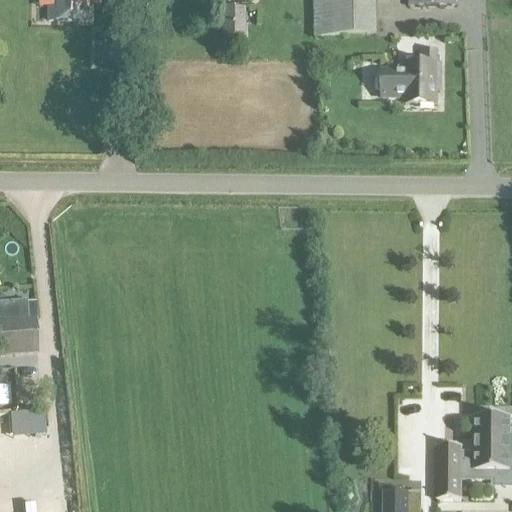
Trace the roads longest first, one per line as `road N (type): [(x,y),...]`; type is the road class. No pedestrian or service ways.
road 1 (unclassified): [(511,185),(0,179)]
road 2 (unknown): [(48,180),(67,438),(0,480)]
